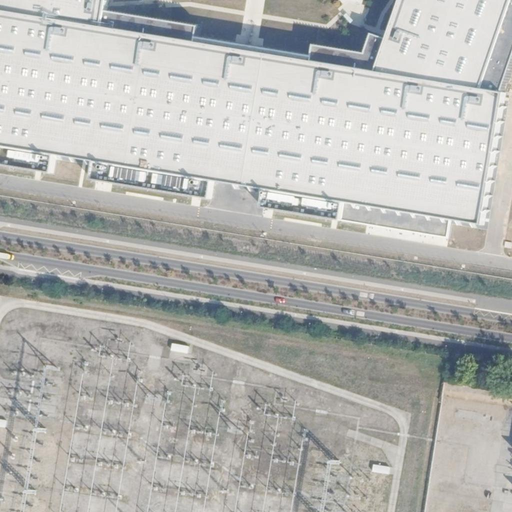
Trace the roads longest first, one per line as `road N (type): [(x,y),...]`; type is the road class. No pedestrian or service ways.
road 1 (secondary): [(511,319),(0,234)]
road 2 (secondary): [(0,256),(511,339)]
